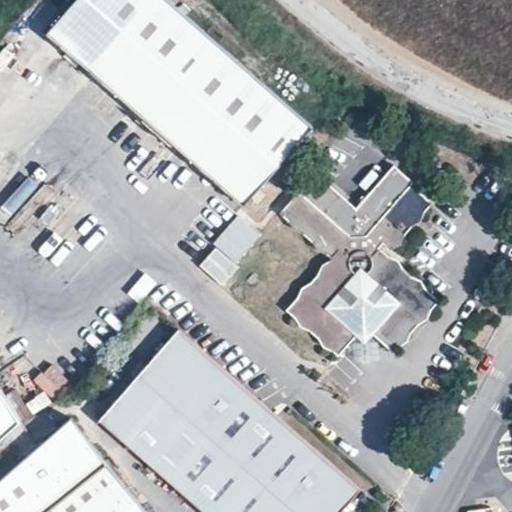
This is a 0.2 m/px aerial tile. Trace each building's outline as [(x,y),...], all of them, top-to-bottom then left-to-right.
[(310,124),(170,0),(72,0),(44,30),(239,202),(310,124)] [(336,351),(363,321),(392,346),(438,294),(376,241),(381,235),(390,242),(433,196),(411,176),(364,229),(349,231),(297,186),(277,208),(329,254),(283,304),(336,351)] [(197,267),(221,287),(263,238),(239,218),(197,267)] [(141,303),(156,284),(145,276),(130,295),(141,303)] [(331,511),(358,483),(177,326),(99,417),(208,511),(331,511)] [(360,342),(327,373),(343,391),(377,361),(360,342)] [(0,439),(20,421),(0,390),(0,439)] [(145,511),(69,417),(0,481),(0,511),(145,511)]
